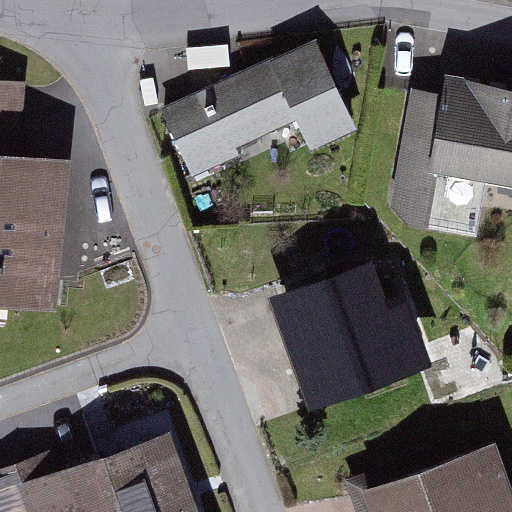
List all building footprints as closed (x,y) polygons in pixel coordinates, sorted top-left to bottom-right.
[(331,35),(167,113),(197,175),(305,123),(319,153),(375,127),(331,35)] [(511,83),(457,74),(440,171),(502,181),(511,183),(511,83)] [(0,143),(27,145),(33,84),(0,81),(0,143)] [(0,143),(0,301),(76,309),(90,150),(27,145),(0,143)] [(440,171),(406,167),(393,227),(490,246),(502,181),(440,171)] [(400,256),(281,296),(318,408),(437,368),(400,256)] [(195,511),(166,431),(52,472),(48,462),(0,478),(0,511),(195,511)] [(511,511),(511,475),(498,436),(362,484),(371,511),(511,511)]
